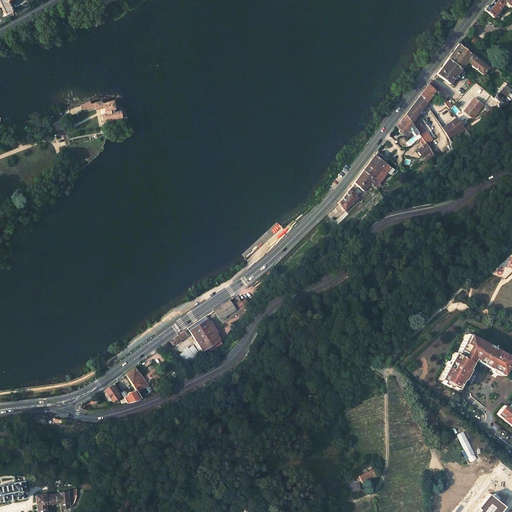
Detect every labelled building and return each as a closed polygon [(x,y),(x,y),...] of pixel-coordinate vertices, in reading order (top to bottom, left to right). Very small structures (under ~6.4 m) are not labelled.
[(0,0),(0,3),(5,15),(12,11),(8,1),(8,0),(0,0)] [(511,0),(494,0),(490,6),(488,6),(484,11),(493,17),(505,2),(511,6),(511,0)] [(461,69),(468,60),(475,66),(474,68),(483,75),(488,68),(459,44),(448,58),(461,69)] [(436,74),(449,84),(457,72),(461,75),(464,72),(461,69),(448,58),(436,74)] [(435,91),(443,100),(447,95),(431,81),(428,85),(435,91)] [(511,87),(507,84),(489,103),(493,107),(498,104),(500,109),(511,99),(511,87)] [(425,103),(435,91),(428,85),(420,96),(425,103)] [(412,123),(425,104),(426,104),(425,103),(420,96),(405,115),(412,123)] [(448,108),(451,106),(445,99),(442,102),(448,108)] [(474,99),(464,111),(473,118),(482,106),(474,99)] [(101,101),(94,103),(96,109),(103,108),(104,109),(104,111),(105,114),(101,115),(102,122),(113,119),(117,119),(121,118),(120,111),(119,111),(119,112),(117,111),(116,111),(116,109),(114,108),(113,104),(114,103),(115,102),(112,101),(106,102),(103,103),(102,103),(101,101)] [(405,115),(396,126),(406,136),(411,131),(415,127),(412,123),(405,115)] [(449,137),(465,129),(464,128),(456,118),(442,128),(449,137)] [(433,140),(417,119),(412,123),(415,127),(419,133),(426,143),(427,144),(433,140)] [(416,135),(423,145),(426,143),(419,133),(416,135)] [(423,145),(418,149),(424,156),(427,160),(434,154),(427,144),(426,143),(423,145)] [(387,160),(377,152),(375,155),(363,171),(378,182),(387,171),(390,167),(385,163),(387,160)] [(354,183),(364,190),(370,182),(375,187),(377,190),(382,185),(378,182),(363,171),(354,183)] [(338,202),(346,210),(362,193),(358,189),(353,193),(349,189),(343,197),(341,199),(338,202)] [(247,306),(249,305),(245,298),(241,301),(245,307),(247,306)] [(213,311),(219,319),(235,309),(229,300),(213,311)] [(241,301),(241,300),(236,303),(241,310),(245,307),(241,301)] [(187,328),(202,351),(220,339),(205,316),(187,328)] [(169,341),(172,345),(186,335),(183,331),(169,341)] [(461,352),(459,357),(473,364),(475,361),(477,362),(478,360),(483,363),(489,350),(486,348),(488,345),(470,336),(470,337),(467,342),(464,340),(459,350),(461,352)] [(202,351),(205,355),(222,343),(220,339),(202,351)] [(186,347),(178,354),(188,365),(200,355),(192,345),(188,348),(186,347)] [(489,350),(483,363),(488,366),(487,368),(494,372),(493,374),(498,376),(499,375),(501,376),(503,377),(511,360),(511,358),(494,349),(493,352),(489,350)] [(455,360),(452,358),(450,363),(451,363),(449,366),(448,365),(443,376),(446,379),(442,385),(448,389),(450,385),(453,387),(453,388),(458,391),(464,381),(465,382),(471,371),(470,370),(473,364),(459,357),(457,356),(455,360)] [(147,395),(146,394),(148,392),(144,387),(145,386),(140,379),(142,378),(134,367),(124,374),(125,375),(131,383),(135,389),(142,398),(147,395)] [(144,387),(148,392),(146,394),(147,395),(148,397),(155,394),(152,390),(148,384),(142,378),(140,379),(145,386),(144,387)] [(123,390),(117,381),(114,383),(120,392),(121,391),(123,390)] [(106,394),(111,402),(120,396),(118,394),(120,392),(114,383),(103,390),(106,394)] [(120,392),(127,403),(142,398),(135,389),(132,391),(130,391),(126,393),(126,395),(125,395),(123,391),(121,391),(120,392)] [(511,404),(509,408),(507,409),(508,412),(503,408),(496,416),(511,428),(511,404)] [(476,461),(463,434),(457,437),(470,464),(476,461)] [(378,478),(375,471),(359,478),(362,485),(378,478)] [(26,497),(23,481),(14,483),(14,484),(13,484),(13,483),(8,484),(9,485),(0,486),(0,501),(16,498),(17,499),(26,497)] [(361,491),(359,485),(345,488),(347,495),(361,491)] [(510,511),(511,511),(511,486),(509,489),(511,490),(493,511),(510,511)] [(76,489),(68,490),(70,508),(70,507),(71,506),(72,505),(73,504),(73,503),(74,502),(74,501),(75,499),(75,498),(76,496),(76,495),(76,493),(76,491),(76,490),(76,489)] [(45,495),(35,495),(36,504),(37,504),(38,511),(47,511),(47,504),(60,503),(61,509),(70,508),(68,490),(59,492),(59,494),(45,496),(45,495)]
